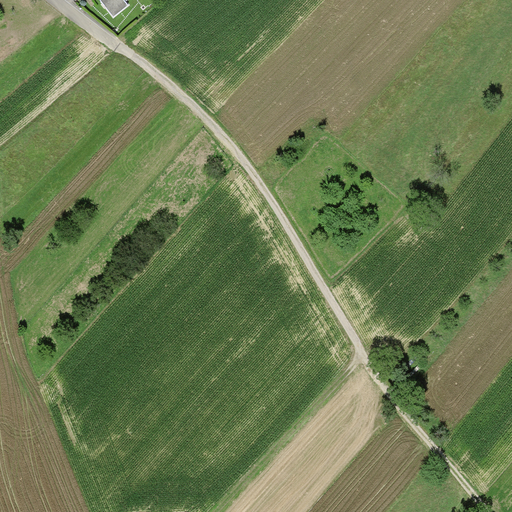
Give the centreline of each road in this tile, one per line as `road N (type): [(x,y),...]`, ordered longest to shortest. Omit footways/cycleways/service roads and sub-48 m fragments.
road 1 (track): [(486,511),(375,372),(264,176),(111,39)]
road 2 (track): [(364,352),(213,511)]
